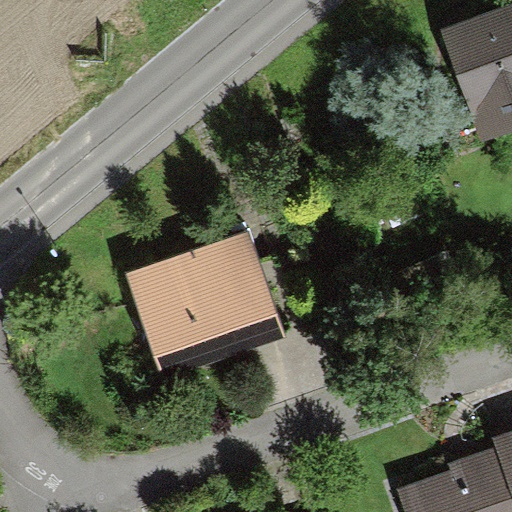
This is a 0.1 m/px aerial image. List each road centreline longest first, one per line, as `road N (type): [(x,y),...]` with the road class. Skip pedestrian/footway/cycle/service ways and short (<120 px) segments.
road 1 (residential): [(511,350),(104,488),(19,456),(0,422)]
road 2 (tertiary): [(0,222),(278,0)]
